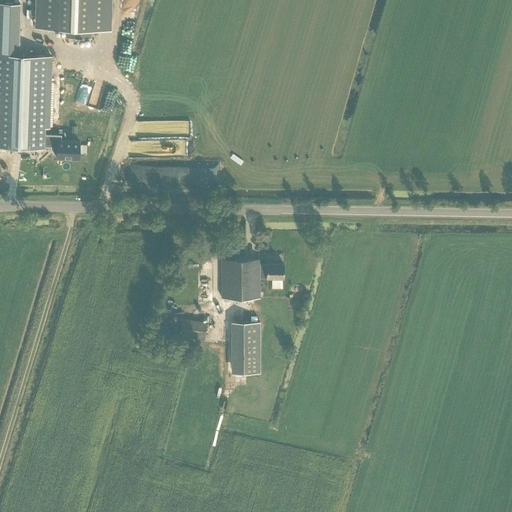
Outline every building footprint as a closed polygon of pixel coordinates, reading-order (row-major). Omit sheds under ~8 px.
[(112,0),(34,0),(34,27),(64,28),(64,38),(92,39),(92,29),(112,30),(112,0)] [(47,68),(0,66),(0,146),(40,148),(40,146),(47,147),(47,149),(50,153),(57,153),(56,158),(78,158),(78,156),(86,156),(87,143),(79,143),(79,140),(61,140),(61,133),(45,133),(47,68)] [(157,125),(157,138),(187,138),(187,129),(182,129),(182,126),(177,126),(177,127),(173,127),(173,130),(166,130),(166,125),(157,125)] [(260,259),(221,259),(221,298),(260,298),(260,273),(266,273),(266,278),(284,278),(284,264),(266,264),(260,264),(260,259)] [(272,291),(283,291),(283,283),(272,283),(272,291)] [(206,322),(182,319),(180,335),(204,338),(206,322)] [(260,373),(260,321),(230,321),(231,373),(260,373)]
